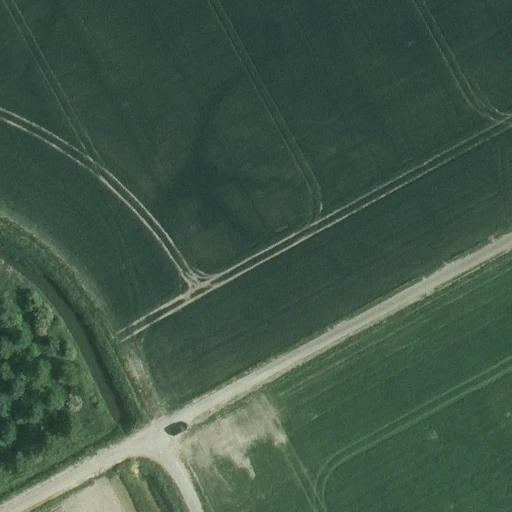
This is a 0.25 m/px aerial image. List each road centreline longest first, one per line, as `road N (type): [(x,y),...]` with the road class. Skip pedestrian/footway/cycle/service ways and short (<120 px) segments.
road 1 (unclassified): [(511,241),(151,438)]
road 2 (unclassified): [(17,511),(151,438)]
